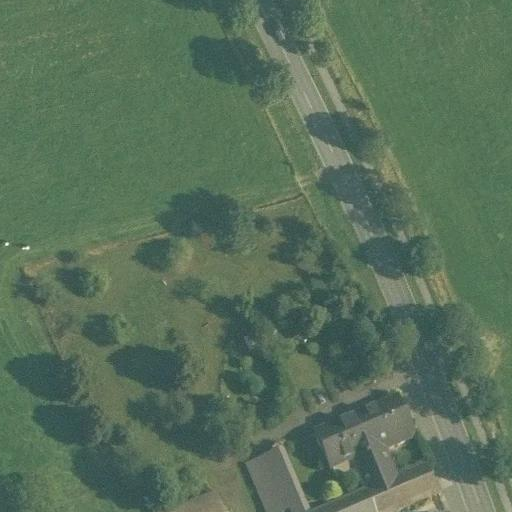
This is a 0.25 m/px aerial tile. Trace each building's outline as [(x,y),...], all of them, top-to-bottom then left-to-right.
[(397,402),(353,421),(369,460),(386,453),(413,442),(397,402)] [(369,460),(353,421),(315,438),(329,470),(347,462),(350,461),(353,467),(369,460)] [(281,511),(308,511),(282,452),(259,461),(281,511)] [(369,460),(353,467),(365,496),(398,481),(386,453),(369,460)] [(281,511),(259,461),(246,467),(264,511),(281,511)] [(425,470),(398,481),(365,496),(371,511),(404,511),(437,498),(425,470)] [(222,511),(216,495),(172,511),(222,511)] [(371,511),(365,496),(328,511),(371,511)]
